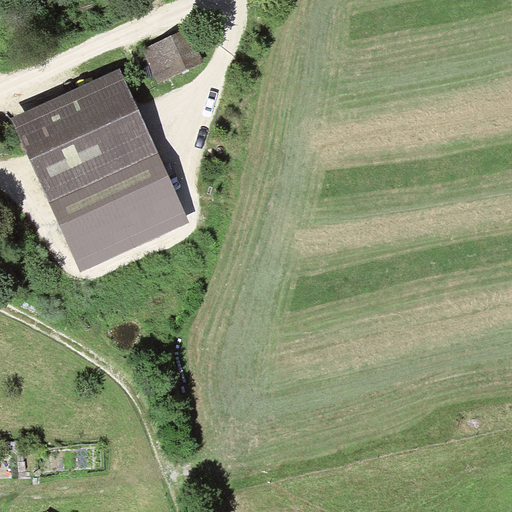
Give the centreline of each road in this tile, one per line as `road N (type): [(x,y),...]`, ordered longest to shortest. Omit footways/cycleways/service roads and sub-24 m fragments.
road 1 (track): [(201,0),(0,86)]
road 2 (track): [(126,386),(0,300)]
road 3 (track): [(126,386),(148,418),(183,511)]
